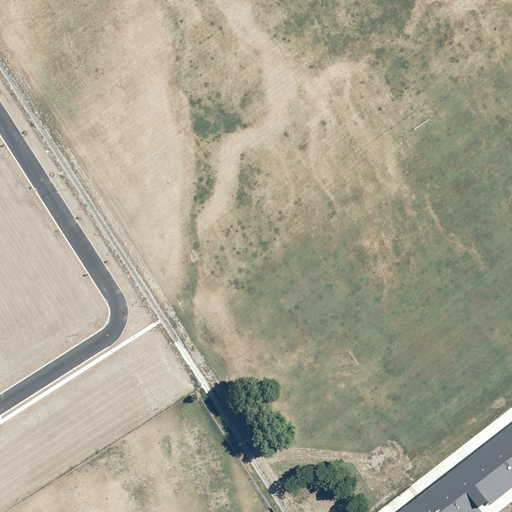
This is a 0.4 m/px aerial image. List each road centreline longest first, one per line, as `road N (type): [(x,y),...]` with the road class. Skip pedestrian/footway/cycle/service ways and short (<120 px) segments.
road 1 (residential): [(0,120),(117,303)]
road 2 (residential): [(0,402),(113,332),(117,303)]
